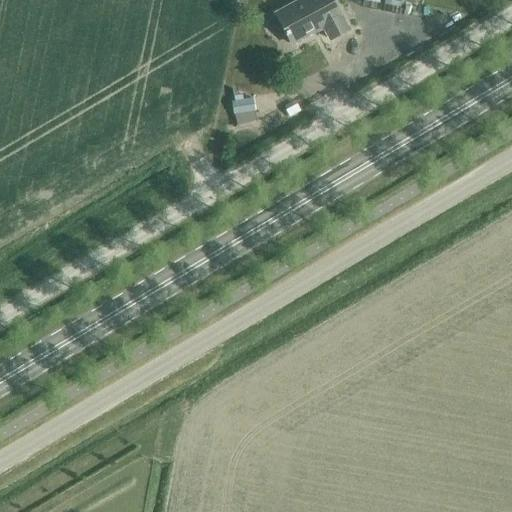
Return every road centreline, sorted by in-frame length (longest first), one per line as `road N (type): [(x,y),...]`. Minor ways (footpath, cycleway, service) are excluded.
road 1 (unclassified): [(0,312),(511,9)]
road 2 (unclassified): [(511,155),(0,458)]
road 3 (primary): [(0,383),(511,81)]
